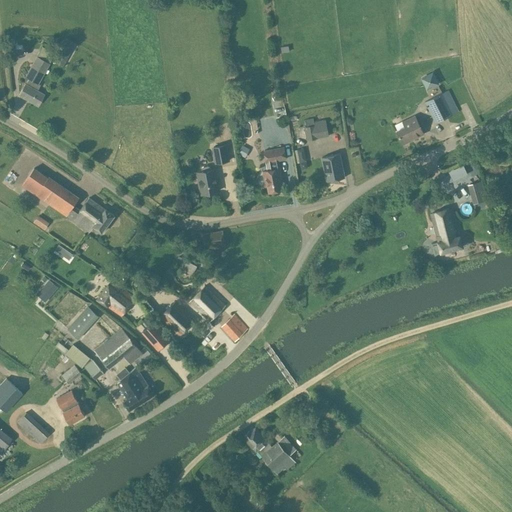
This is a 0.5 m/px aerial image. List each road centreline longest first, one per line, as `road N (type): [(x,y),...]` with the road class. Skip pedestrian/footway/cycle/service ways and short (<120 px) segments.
road 1 (tertiary): [(0,501),(222,364),(256,331),(307,248)]
road 2 (unclassified): [(295,212),(162,218),(0,118)]
road 3 (track): [(297,390),(378,344),(511,302)]
road 4 (unclassified): [(157,511),(193,463),(297,390)]
road 5 (tertiary): [(346,199),(511,114)]
